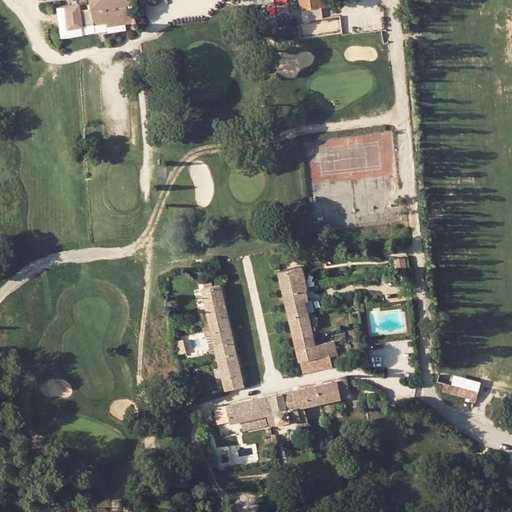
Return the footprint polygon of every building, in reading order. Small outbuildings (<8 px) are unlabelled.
[(89,0),(91,10),(79,11),(78,7),(66,9),(68,28),(107,23),(108,27),(134,23),(131,3),(135,3),(134,0),(89,0)] [(298,0),(302,21),(323,19),(321,8),(331,6),(329,0),(298,0)] [(395,260),(397,272),(408,270),(405,258),(395,260)] [(285,294),(304,290),(307,289),(302,267),(280,273),(285,294)] [(204,290),(211,323),(229,319),(222,286),(204,290)] [(285,294),(290,318),(308,314),(305,302),(307,302),(304,290),(285,294)] [(290,318),(295,339),(313,335),(308,314),(290,318)] [(204,330),(205,337),(213,335),(232,331),(229,319),(211,323),(212,328),(204,330)] [(237,353),(232,331),(213,335),(219,358),(237,353)] [(295,339),(303,375),(333,368),(330,357),(338,355),(335,342),(316,347),(313,335),(295,339)] [(226,392),(246,387),(237,353),(219,358),(226,392)] [(347,379),(316,385),(321,404),(351,398),(347,379)] [(470,399),(470,402),(476,404),(479,393),(446,384),(444,392),(470,399)] [(305,407),(321,404),(316,385),(301,389),(305,407)] [(293,391),(300,421),(302,428),(310,428),(305,407),(301,389),(293,391)] [(300,421),(293,391),(260,398),(264,418),(268,417),(270,427),(300,421)] [(264,418),(260,398),(227,406),(231,425),(264,418)]
